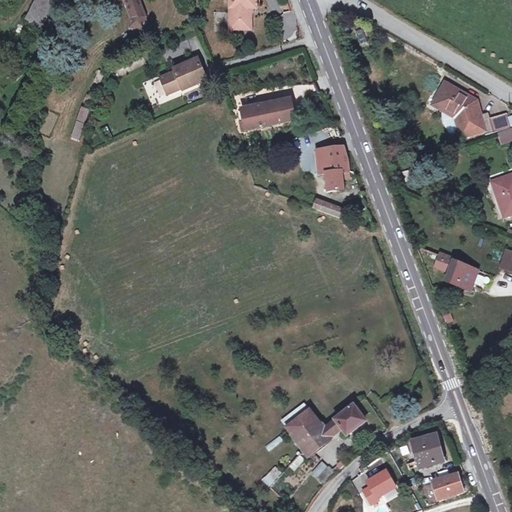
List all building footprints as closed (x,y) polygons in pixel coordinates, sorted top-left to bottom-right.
[(42,0),(32,21),(47,28),(60,0),(42,0)] [(125,0),(133,20),(131,28),(144,30),(146,17),(139,0),(125,0)] [(229,0),(229,31),(244,31),(244,26),(253,26),(253,9),(255,9),(256,1),(259,1),(258,0),(229,0)] [(356,31),(359,44),(366,43),(363,30),(356,31)] [(174,71),(175,73),(161,79),(168,95),(182,88),(183,91),(208,80),(199,60),(174,71)] [(446,84),(435,103),(445,108),(455,114),(462,138),(485,132),(482,121),(477,102),(446,84)] [(291,100),(244,111),(246,121),(240,122),(243,132),(295,120),(291,100)] [(435,103),(434,106),(443,111),(445,108),(435,103)] [(89,110),(82,108),(71,137),(78,139),(89,110)] [(443,111),(443,113),(443,123),(453,140),(462,138),(455,114),(445,108),(443,111)] [(507,114),(490,119),(494,134),(503,131),(510,129),(511,128),(507,114)] [(490,119),(482,121),(485,132),(486,136),(494,134),(490,119)] [(107,127),(100,130),(106,142),(113,139),(107,127)] [(511,128),(499,133),(503,146),(511,143),(511,128)] [(345,148),(323,151),(325,164),(326,172),(329,192),(344,191),(343,173),(350,172),(349,162),(345,148)] [(511,177),(494,184),(505,217),(511,214),(511,177)] [(319,200),(315,211),(341,220),(343,213),(330,208),(331,205),(319,200)] [(511,253),(507,252),(501,269),(511,272),(511,253)] [(443,257),(439,268),(450,272),(446,282),(471,292),(479,271),(455,262),(445,258),(443,257)] [(448,309),(441,311),(443,317),(444,317),(450,314),(448,309)] [(450,314),(444,317),(446,323),(452,321),(450,314)] [(287,428),(310,411),(305,404),(282,422),(287,428)] [(355,407),(330,426),(336,434),(343,430),(348,436),(367,422),(355,407)] [(310,411),(287,428),(309,456),(331,439),(331,438),(325,430),(310,411)] [(331,438),(336,434),(330,426),(325,430),(331,438)] [(437,437),(414,444),(421,469),(444,462),(437,437)] [(306,460),(301,456),(290,468),(295,472),(306,460)] [(319,480),(329,469),(323,463),(313,473),(319,480)] [(331,471),(329,469),(319,480),(325,485),(341,469),(338,466),(331,471)] [(370,490),(364,493),(371,506),(378,502),(377,500),(396,489),(386,474),(368,485),(370,490)] [(458,475),(434,482),(440,500),(464,493),(458,475)]
